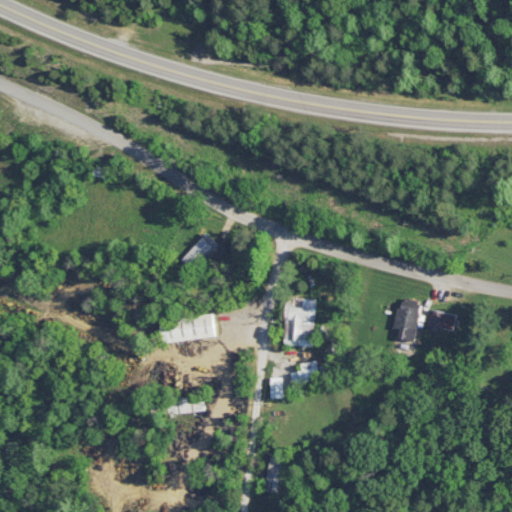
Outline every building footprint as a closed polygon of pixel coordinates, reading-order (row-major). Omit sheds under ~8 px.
[(221,244),(207,231),(181,257),(194,271),(221,244)] [(319,296),(288,295),(286,343),(315,344),(316,317),(318,317),(319,296)] [(404,301),(397,335),(416,339),(423,306),(404,301)] [(454,329),(458,312),(432,306),(428,324),(454,329)] [(218,335),(215,312),(162,316),(164,340),(218,335)] [(205,396),(181,395),(181,409),(204,410),(205,396)] [(286,454),(270,452),(266,490),(282,492),(286,454)]
